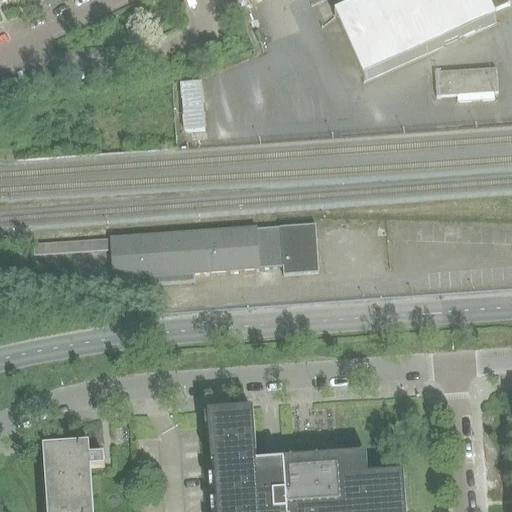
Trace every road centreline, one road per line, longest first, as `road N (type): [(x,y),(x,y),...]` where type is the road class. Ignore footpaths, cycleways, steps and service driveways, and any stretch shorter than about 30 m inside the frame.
road 1 (residential): [(454,368),(119,387),(0,425)]
road 2 (residential): [(0,55),(18,67),(136,63),(195,41),(208,21),(198,0)]
road 3 (residential): [(465,511),(454,368)]
